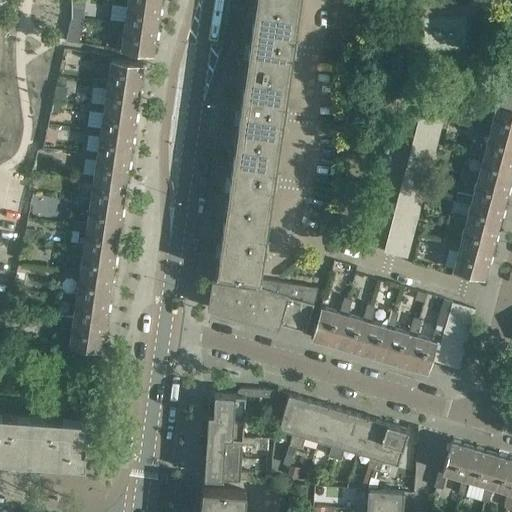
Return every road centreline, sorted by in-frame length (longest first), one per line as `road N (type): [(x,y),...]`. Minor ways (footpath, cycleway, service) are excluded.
road 1 (tertiary): [(165,323),(210,0)]
road 2 (residential): [(165,323),(475,416)]
road 3 (tertiary): [(140,511),(165,323)]
road 4 (residential): [(475,416),(511,292)]
